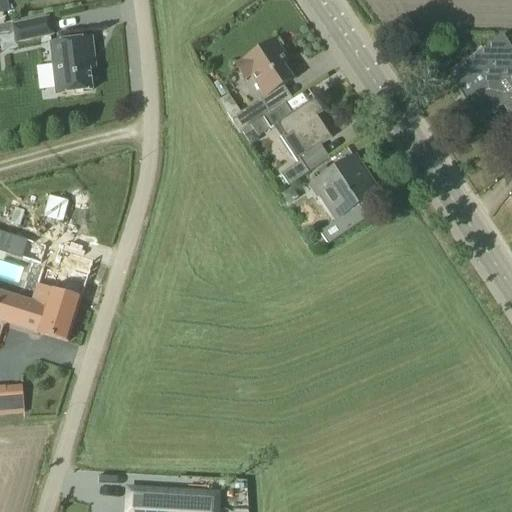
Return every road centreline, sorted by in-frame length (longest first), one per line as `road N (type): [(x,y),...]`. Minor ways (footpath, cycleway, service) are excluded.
road 1 (unclassified): [(42,511),(147,164),(135,0)]
road 2 (tertiary): [(511,293),(316,0)]
road 3 (track): [(0,167),(147,125)]
